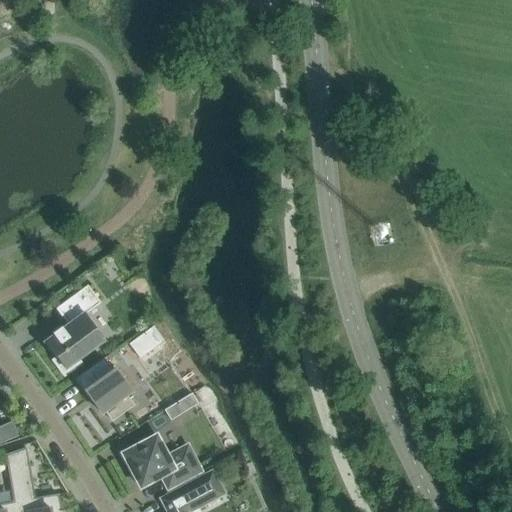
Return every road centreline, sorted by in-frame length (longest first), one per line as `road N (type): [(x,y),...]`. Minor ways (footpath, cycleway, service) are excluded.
road 1 (secondary): [(437,511),(363,358),(327,206),(308,0)]
road 2 (residential): [(105,511),(0,355)]
